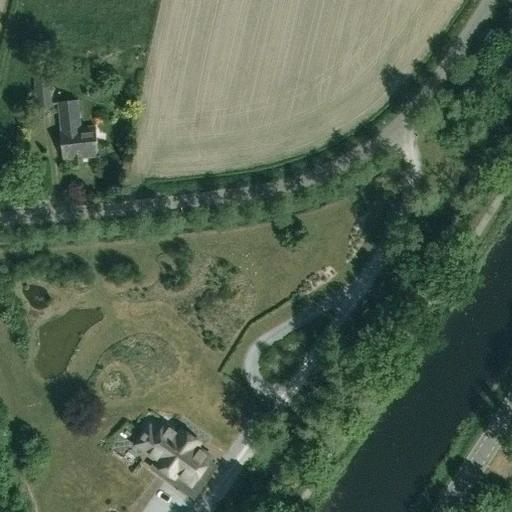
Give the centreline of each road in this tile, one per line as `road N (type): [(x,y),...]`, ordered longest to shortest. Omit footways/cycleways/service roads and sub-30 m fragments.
road 1 (unclassified): [(0,218),(211,197),(316,174),(388,132),(428,91),(486,0)]
road 2 (tertiary): [(444,511),(511,408)]
